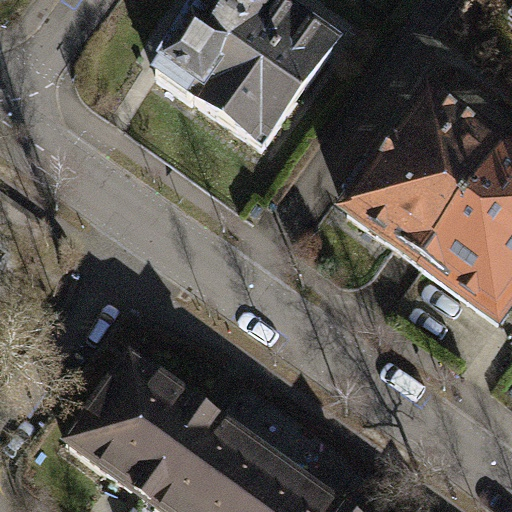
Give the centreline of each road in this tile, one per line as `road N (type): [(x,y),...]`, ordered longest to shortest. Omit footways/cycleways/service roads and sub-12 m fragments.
road 1 (residential): [(511,491),(155,229)]
road 2 (residential): [(155,229),(0,446)]
road 3 (residential): [(155,229),(0,117)]
road 4 (residential): [(97,0),(0,114)]
